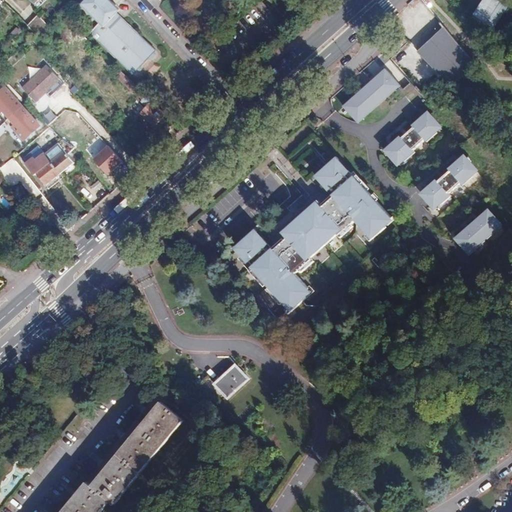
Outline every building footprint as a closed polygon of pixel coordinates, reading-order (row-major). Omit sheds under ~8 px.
[(83,0),(79,4),(98,22),(89,32),(132,73),(136,75),(142,68),(138,62),(143,57),(150,59),(156,54),(154,48),(112,8),(114,5),(112,4),(109,7),(101,0),(83,0)] [(487,26),(505,4),(499,0),(479,0),(469,12),(470,12),(487,26)] [(37,33),(46,23),(38,16),(29,26),(37,33)] [(451,86),(456,81),(475,64),(452,36),(443,26),(423,44),(430,51),(424,57),(438,74),(442,78),(451,86)] [(423,44),(417,49),(424,57),(430,51),(423,44)] [(365,67),(374,78),(384,71),(375,59),(365,67)] [(35,102),(59,80),(44,63),(34,72),(39,78),(26,91),(35,102)] [(145,94),(117,66),(112,72),(139,99),(145,94)] [(402,87),(388,71),(345,107),(359,123),(402,87)] [(22,147),(44,127),(6,85),(0,89),(0,116),(4,113),(14,124),(7,130),(22,147)] [(153,126),(165,114),(145,94),(139,99),(147,106),(140,114),(153,126)] [(53,95),(49,101),(60,110),(65,103),(53,95)] [(443,129),(428,111),(383,151),(397,168),(443,129)] [(471,127),(476,123),(466,113),(453,124),(461,132),(465,128),(467,128),(469,128),(471,127)] [(46,157),(61,176),(74,165),(67,157),(75,151),(63,142),(59,145),(45,156),(46,157)] [(111,176),(125,161),(109,145),(94,160),(111,176)] [(46,157),(45,156),(39,148),(28,157),(31,162),(26,166),(35,177),(37,176),(37,175),(42,171),(37,165),(46,157)] [(482,172),(466,155),(421,198),(437,214),(482,172)] [(37,175),(46,187),(61,176),(46,157),(37,165),(42,171),(37,175)] [(258,263),(257,264),(294,306),(310,292),(309,290),(314,285),(301,271),(318,256),(315,252),(340,230),(343,233),(360,218),(372,232),(378,227),(380,229),(396,215),(358,173),(354,177),(350,173),(352,171),(340,158),(322,175),(334,188),(336,186),(339,190),(337,192),(338,194),(334,198),(336,200),(332,204),(330,202),(325,206),(322,202),(288,231),(292,235),(287,240),(290,242),(286,246),(284,243),(279,247),(278,245),(273,249),(270,245),(272,244),(260,231),(242,247),(253,261),(255,259),(258,263)] [(74,165),(61,176),(64,179),(77,169),(74,165)] [(49,191),(64,179),(61,176),(46,187),(49,191)] [(14,200),(22,197),(18,186),(11,189),(11,190),(14,200)] [(504,226),(487,208),(454,238),(471,256),(504,226)] [(236,367),(217,386),(230,399),(250,380),(236,367)] [(101,511),(110,501),(115,505),(186,421),(163,402),(93,487),(88,483),(63,511),(101,511)]
